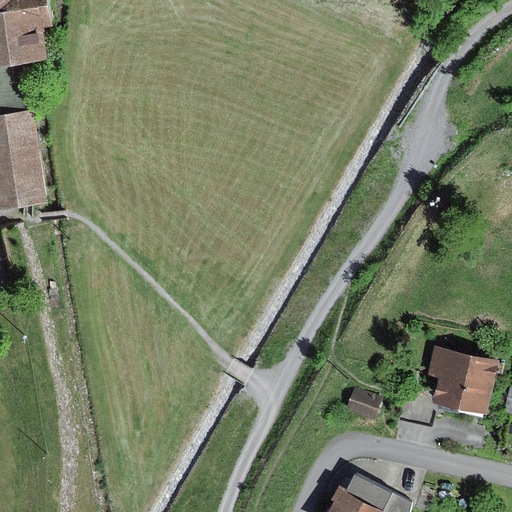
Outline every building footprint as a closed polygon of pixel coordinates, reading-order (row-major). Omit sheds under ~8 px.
[(0,0),(0,53),(49,47),(60,46),(55,16),(63,14),(60,0),(0,0)] [(57,190),(43,100),(49,47),(0,53),(0,190),(2,201),(57,190)] [(504,355),(438,342),(431,372),(444,374),(440,396),(492,406),(504,355)] [(378,418),(384,396),(356,387),(349,408),(378,418)] [(413,511),(415,500),(360,469),(356,479),(348,476),(335,496),(338,498),(330,511),(391,511),(392,511),(393,511),(413,511)]
